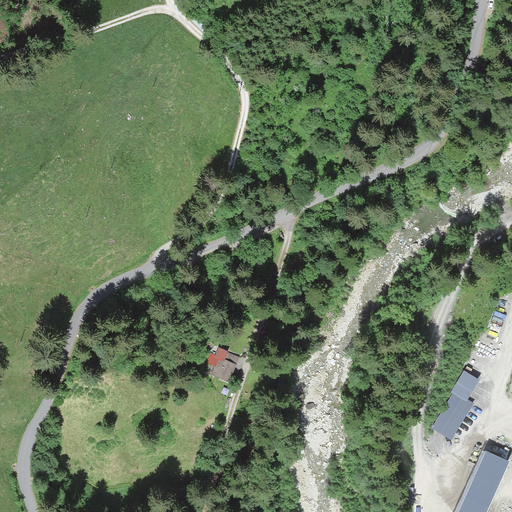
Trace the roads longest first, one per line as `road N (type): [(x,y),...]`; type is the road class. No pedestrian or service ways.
road 1 (unclassified): [(35,511),(23,463),(28,438),(85,304),(120,279),(197,253),(427,146),(464,82),(480,0)]
road 2 (track): [(511,220),(469,253),(431,349),(417,420),(418,511)]
road 3 (track): [(152,268),(225,184),(245,101),(223,56),(170,11)]
road 4 (track): [(0,60),(155,9),(170,11)]
